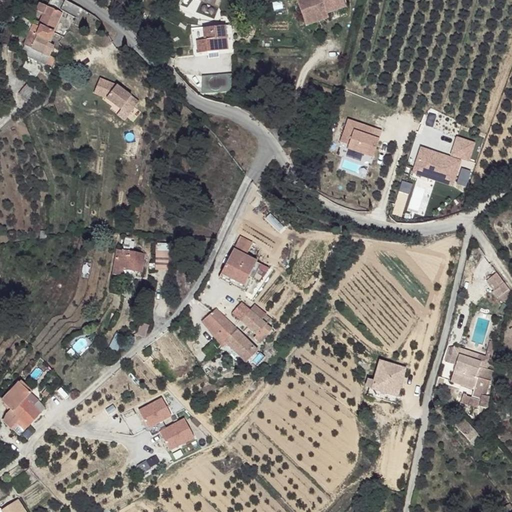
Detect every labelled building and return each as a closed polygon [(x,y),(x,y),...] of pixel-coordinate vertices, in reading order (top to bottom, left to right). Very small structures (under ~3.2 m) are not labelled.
[(79,7),(65,0),(63,0),(59,10),(74,17),(79,7)] [(343,0),(297,0),(306,25),(330,17),(328,13),(346,7),(343,0)] [(61,12),(37,1),(34,9),(42,13),(39,20),(36,25),(51,32),(61,12)] [(42,13),(34,9),(31,17),(39,20),(42,13)] [(51,32),(36,25),(35,28),(38,30),(37,33),(30,30),(23,44),(42,53),(47,43),(51,32)] [(205,35),(198,37),(200,56),(210,55),(210,51),(220,50),(225,49),(225,51),(235,50),(233,26),(227,26),(204,29),(205,35)] [(53,46),(47,43),(42,53),(49,55),(53,46)] [(225,51),(225,49),(220,50),(210,51),(210,55),(211,61),(226,59),(225,51)] [(39,84),(26,78),(19,89),(32,96),(39,84)] [(119,84),(101,78),(96,93),(109,98),(123,109),(125,107),(132,112),(141,100),(119,84)] [(251,241),(238,235),(233,248),(245,254),(251,241)] [(129,249),(117,247),(116,255),(129,257),(129,249)] [(245,254),(233,248),(220,272),(244,282),(255,259),(245,254)] [(143,251),(129,249),(129,257),(142,259),(143,251)] [(129,257),(116,255),(114,265),(123,267),(140,270),(142,259),(129,257)] [(122,275),(123,267),(114,265),(114,274),(122,275)] [(244,282),(220,272),(217,277),(241,289),(244,282)] [(251,309),(242,301),(233,312),(242,320),(251,309)] [(266,312),(255,304),(251,309),(262,318),(266,312)] [(222,314),(216,307),(201,319),(207,327),(222,314)] [(262,318),(251,309),(242,320),(248,325),(253,329),(257,332),(254,336),(260,341),(272,327),(262,318)] [(234,329),(222,314),(207,327),(222,345),(225,343),(238,332),(234,329)] [(149,323),(141,319),(135,331),(145,335),(149,323)] [(254,353),(238,332),(225,343),(242,363),(254,353)] [(462,344),(460,350),(475,356),(478,350),(462,344)] [(460,350),(458,350),(451,367),(454,368),(451,377),(473,386),(475,381),(484,385),(488,376),(474,372),(479,358),(475,356),(460,350)] [(376,378),(374,385),(398,393),(408,365),(384,357),(376,378)] [(376,378),(369,376),(367,384),(371,385),(374,385),(376,378)] [(30,393),(19,383),(2,401),(10,409),(13,412),(19,406),(25,399),(30,393)] [(374,385),(371,385),(368,393),(396,401),(398,393),(374,385)] [(39,401),(30,393),(25,399),(33,406),(39,401)] [(33,406),(25,399),(19,406),(34,420),(41,413),(33,406)] [(34,420),(19,406),(13,412),(29,426),(34,420)] [(13,412),(10,409),(7,412),(4,420),(13,428),(16,424),(24,431),(29,426),(13,412)] [(468,424),(461,415),(453,422),(467,438),(475,431),(468,424)] [(479,436),(475,431),(467,438),(471,443),(479,436)] [(35,478),(27,468),(15,477),(23,488),(35,478)] [(27,511),(19,495),(2,505),(5,511),(27,511)]
